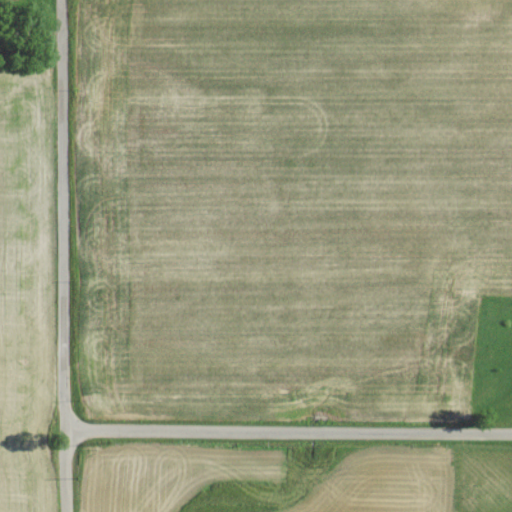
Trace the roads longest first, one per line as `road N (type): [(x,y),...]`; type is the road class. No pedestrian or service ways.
road 1 (residential): [(62,432),(511,438)]
road 2 (residential): [(62,432),(57,0)]
